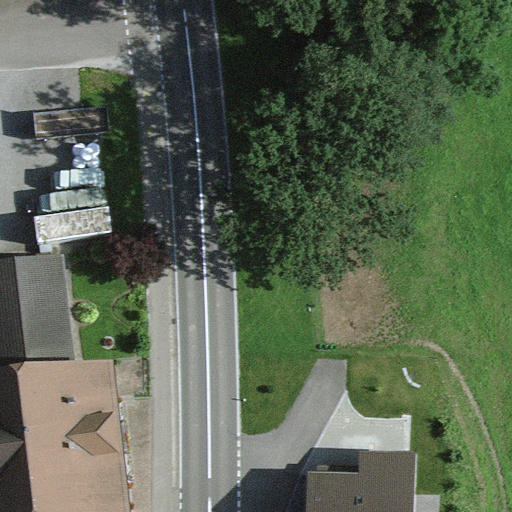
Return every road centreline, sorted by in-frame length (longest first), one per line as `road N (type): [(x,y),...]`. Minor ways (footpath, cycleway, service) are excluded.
road 1 (secondary): [(183,0),(209,344),(211,511)]
road 2 (track): [(0,28),(169,0)]
